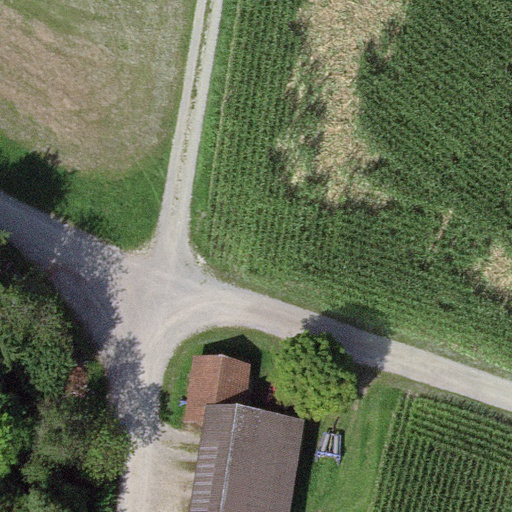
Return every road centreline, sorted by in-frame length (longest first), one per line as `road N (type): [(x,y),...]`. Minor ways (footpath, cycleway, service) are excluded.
road 1 (track): [(130,511),(140,359),(167,295),(511,398)]
road 2 (track): [(212,0),(167,295),(0,211)]
